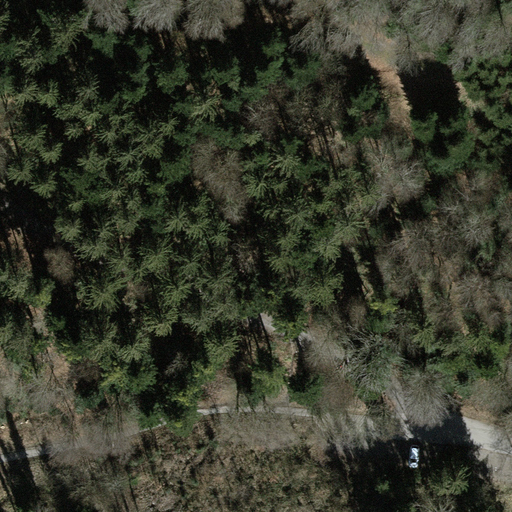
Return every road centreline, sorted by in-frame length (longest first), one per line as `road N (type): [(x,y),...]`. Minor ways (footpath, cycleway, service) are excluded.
road 1 (track): [(0,203),(29,227),(270,326),(511,442)]
road 2 (track): [(309,0),(422,62)]
